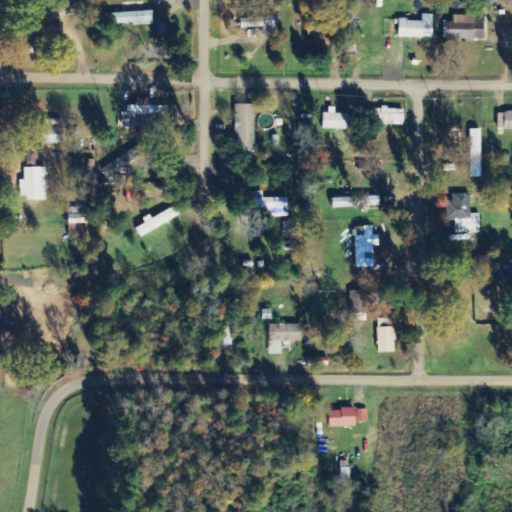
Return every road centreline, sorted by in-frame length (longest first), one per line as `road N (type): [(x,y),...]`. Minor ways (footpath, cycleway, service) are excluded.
road 1 (residential): [(36,511),(60,403),(100,379),(511,378)]
road 2 (residential): [(0,75),(511,83)]
road 3 (residential): [(417,83),(419,378)]
